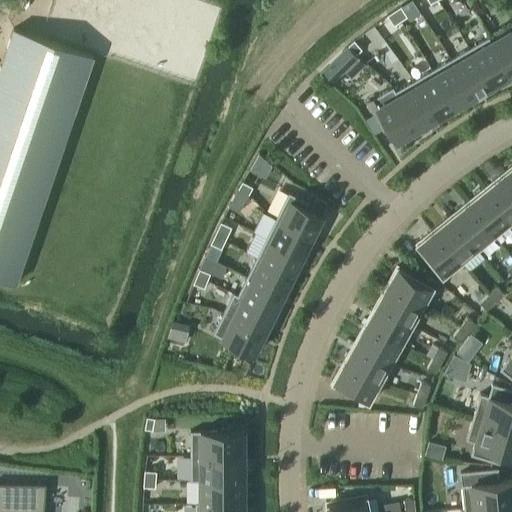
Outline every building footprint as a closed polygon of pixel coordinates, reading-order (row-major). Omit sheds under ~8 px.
[(401,7),(394,11),(401,21),(407,17),(401,7)] [(401,21),(394,11),(388,16),(394,25),(401,21)] [(14,28),(0,68),(0,277),(16,282),(94,55),(14,28)] [(511,33),(510,31),(492,41),(489,37),(488,38),(510,75),(511,73),(511,33)] [(510,75),(488,38),(470,48),(491,86),(510,75)] [(354,41),(349,46),(356,55),(362,50),(354,41)] [(348,47),(323,71),(333,82),(358,57),(348,47)] [(491,86),(470,48),(451,59),(473,97),(491,86)] [(473,97),(451,59),(432,70),(454,107),(473,97)] [(454,107),(432,70),(413,81),(435,118),(454,107)] [(435,118),(413,81),(396,91),(393,87),(392,87),(416,129),(435,118)] [(416,129),(392,87),(367,102),(384,130),(389,127),(397,141),(416,129)] [(511,166),(502,175),(511,187),(511,166)] [(485,189),(510,220),(511,218),(511,187),(502,175),(485,189)] [(249,194),(253,187),(242,182),(239,189),(249,194)] [(245,201),(249,194),(239,189),(235,196),(245,201)] [(468,202),(493,233),(510,220),(485,189),(468,202)] [(312,236),(322,216),(306,208),(309,202),(289,193),(276,218),(312,236)] [(235,196),(229,206),(240,212),(245,201),(235,196)] [(317,197),(313,205),(324,210),(328,203),(317,197)] [(451,216),(477,247),(493,233),(468,202),(451,216)] [(451,216),(435,229),(460,261),(477,247),(451,216)] [(312,236),(276,218),(266,238),(302,255),(312,236)] [(232,227),(221,222),(214,237),(225,241),(232,227)] [(460,261),(435,229),(417,244),(442,275),(460,261)] [(222,249),(225,241),(214,237),(211,244),(222,249)] [(293,275),(302,255),(266,238),(257,257),(293,275)] [(283,294),(292,275),(257,257),(247,276),(283,294)] [(433,286),(398,266),(387,286),(422,305),(433,286)] [(211,273),(200,269),(197,276),(208,281),(211,273)] [(205,288),(208,281),(197,276),(194,284),(205,288)] [(283,294),(247,276),(238,295),(234,293),(233,293),(273,313),(283,294)] [(422,305),(387,286),(376,305),(411,324),(422,305)] [(497,286),(489,295),(496,302),(504,294),(497,286)] [(233,293),(224,313),(264,333),(273,313),(233,293)] [(487,310),(496,302),(489,295),(480,303),(487,310)] [(411,324),(376,305),(365,323),(400,343),(411,324)] [(264,333),(224,313),(214,333),(235,344),(232,349),(249,357),(251,352),(254,353),(264,333)] [(467,318),(460,327),(468,333),(475,323),(467,318)] [(400,343),(365,323),(355,342),(390,362),(400,343)] [(187,330),(172,326),(169,337),(184,341),(187,330)] [(461,343),(468,333),(460,327),(453,337),(461,343)] [(390,362),(355,342),(344,361),(379,381),(390,362)] [(439,347),(433,358),(442,363),(448,352),(439,347)] [(457,355),(448,379),(482,391),(491,368),(457,355)] [(511,355),(501,369),(511,377),(511,355)] [(436,373),(442,363),(433,358),(427,368),(436,373)] [(368,401),(379,381),(344,361),(333,381),(368,401)] [(421,382),(417,393),(427,396),(431,385),(421,382)] [(511,390),(493,385),(490,396),(480,393),(473,416),(511,427),(511,390)] [(423,408),(427,396),(417,393),(413,404),(423,408)] [(511,452),(511,427),(473,416),(466,439),(476,442),(472,454),(498,461),(502,450),(511,452)] [(155,418),(147,417),(145,428),(153,430),(155,418)] [(191,456),(244,456),(244,424),(227,424),(227,431),(191,431),(191,456)] [(244,480),(244,456),(191,456),(191,480),(244,480)] [(497,469),(461,472),(464,508),(511,503),(511,479),(499,481),(497,469)] [(156,479),(157,471),(145,470),(144,478),(156,479)] [(155,487),(156,479),(144,478),(143,486),(155,487)] [(244,504),(244,480),(191,480),(191,481),(201,481),(201,503),(196,503),(196,504),(244,504)] [(44,511),(46,484),(0,483),(0,511),(44,511)] [(369,511),(366,497),(327,505),(328,511),(369,511)] [(416,511),(415,499),(405,500),(406,511),(416,511)] [(511,511),(511,503),(464,508),(464,511),(511,511)]
